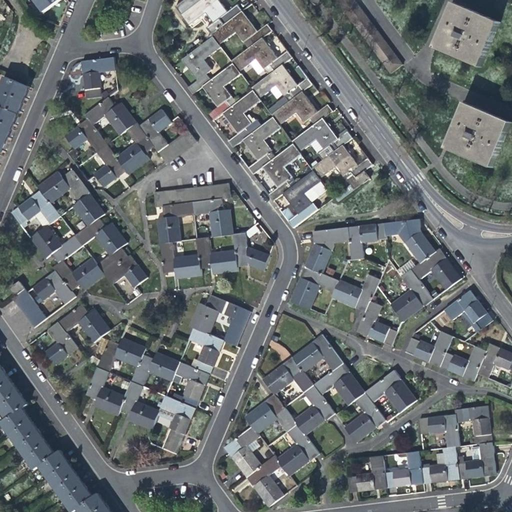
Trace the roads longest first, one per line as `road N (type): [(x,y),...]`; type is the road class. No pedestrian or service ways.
road 1 (residential): [(199,473),(286,250),(280,231),(138,40)]
road 2 (residential): [(436,216),(275,0)]
road 3 (residential): [(110,485),(0,330)]
road 4 (residential): [(0,192),(64,46)]
road 5 (residential): [(511,315),(436,216)]
road 6 (residential): [(381,511),(502,496)]
